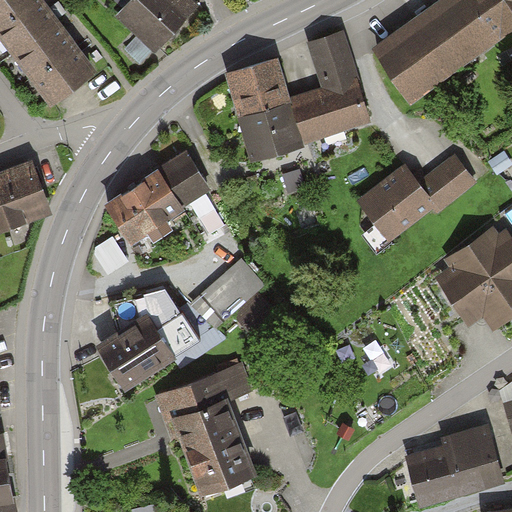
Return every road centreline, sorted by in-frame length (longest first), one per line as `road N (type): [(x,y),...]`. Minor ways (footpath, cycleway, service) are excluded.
road 1 (secondary): [(117,143),(89,183),(51,284),(42,365),(45,511)]
road 2 (secondary): [(327,0),(210,59),(117,143)]
road 3 (residential): [(333,511),(363,464),(511,361)]
